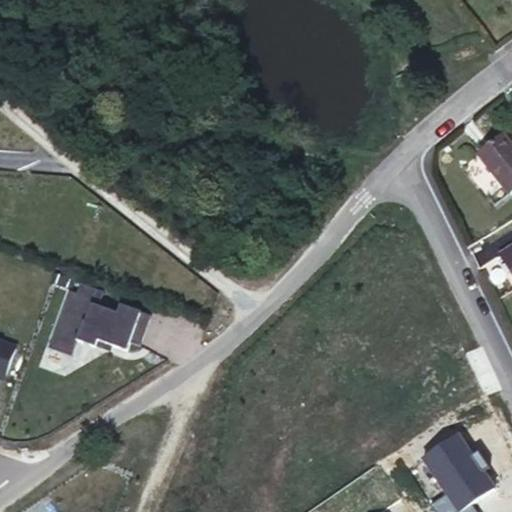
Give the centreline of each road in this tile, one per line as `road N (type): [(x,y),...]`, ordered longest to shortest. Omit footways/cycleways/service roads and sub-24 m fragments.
road 1 (residential): [(0,104),(254,315)]
road 2 (residential): [(254,315),(207,361),(18,483)]
road 3 (residential): [(511,385),(411,186),(390,170)]
road 4 (residential): [(390,170),(254,315)]
road 5 (residential): [(390,170),(511,62)]
road 6 (unknown): [(143,511),(196,368)]
